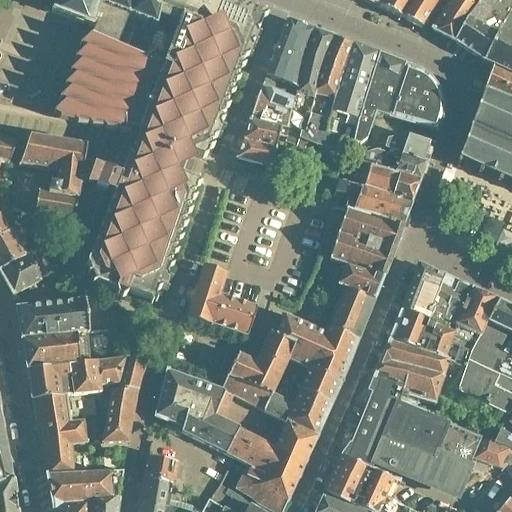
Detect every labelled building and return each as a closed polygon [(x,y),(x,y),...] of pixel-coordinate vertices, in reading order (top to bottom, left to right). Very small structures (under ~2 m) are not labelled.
[(224,122),(223,120),(222,121),(221,118),(223,117),(225,110),(229,108),(228,107),(227,108),(226,104),(228,103),(230,97),(234,95),(234,93),(232,94),(231,91),(233,90),(235,83),(239,81),(238,80),(237,80),(236,77),(238,76),(241,69),(244,67),(244,66),(242,66),(241,64),(243,63),(244,59),(248,58),(252,59),(252,58),(250,57),(252,50),(254,51),(255,49),(252,48),(251,46),(253,44),(256,45),(257,44),(255,43),(257,36),(259,37),(260,36),(257,35),(255,32),(259,30),(263,19),(267,17),(266,16),(264,16),(263,13),(265,12),(264,11),(260,13),(249,9),(248,10),(246,7),(248,6),(247,5),(244,6),(238,4),(235,5),(234,2),(234,1),(233,0),(232,0),(230,1),(227,0),(54,0),(50,13),(84,25),(82,31),(88,33),(89,27),(93,28),(90,36),(77,46),(79,47),(85,49),(84,52),(82,51),(75,57),(72,59),(74,61),(80,62),(79,65),(77,65),(67,72),(68,74),(75,76),(74,78),(72,78),(64,84),(62,86),(63,88),(64,87),(69,89),(69,92),(67,91),(56,99),(58,101),(59,100),(64,103),(63,105),(62,104),(54,111),(51,112),(53,114),(73,118),(73,120),(75,124),(85,126),(87,122),(89,127),(100,129),(102,125),(105,130),(115,132),(116,128),(118,133),(129,134),(130,131),(136,133),(132,143),(120,175),(102,169),(102,170),(83,163),(85,147),(28,137),(25,145),(18,165),(56,172),(54,186),(49,184),(47,193),(37,192),(33,215),(73,222),(77,199),(78,187),(94,187),(94,189),(112,196),(86,265),(90,274),(87,275),(87,277),(89,276),(93,284),(91,285),(92,286),(95,284),(114,292),(116,296),(115,297),(114,300),(115,300),(117,297),(120,299),(118,302),(120,302),(121,300),(121,299),(126,296),(127,293),(149,301),(150,304),(151,304),(151,302),(154,301),(154,303),(156,302),(154,298),(156,292),(161,290),(167,292),(167,291),(166,290),(169,282),(171,283),(171,281),(168,280),(166,276),(169,270),(172,268),(172,266),(170,267),(169,264),(171,262),(174,256),(176,254),(176,253),(174,253),(172,250),(175,249),(178,243),(181,241),(181,240),(179,240),(177,237),(180,236),(183,228),(186,227),(186,226),(184,227),(182,223),(185,222),(187,215),(191,214),(190,213),(188,212),(187,209),(190,208),(192,202),(195,200),(195,199),(193,199),(192,196),(194,195),(197,188),(199,187),(199,186),(197,185),(196,182),(197,182),(198,182),(197,180),(194,181),(183,176),(186,164),(191,154),(203,159),(207,156),(209,151),(209,150),(213,148),(213,147),(211,148),(210,144),(213,142),(214,140),(218,139),(221,140),(221,138),(220,138),(222,131),(224,132),(224,131),(221,130),(220,126),(220,124),(224,122)] [(359,0),(363,1),(362,2),(365,3),(378,9),(380,10),(380,9),(384,11),(384,12),(387,13),(387,12),(391,14),(391,15),(393,16),(399,19),(411,0),(359,0)] [(411,0),(399,19),(405,22),(407,23),(407,22),(411,24),(411,25),(413,26),(414,26),(414,25),(418,27),(418,28),(420,29),(438,0),(411,0)] [(478,30),(496,4),(487,0),(451,0),(431,32),(433,33),(440,36),(439,36),(446,40),(446,39),(452,43),(454,44),(461,29),(465,21),(478,30)] [(490,37),(504,22),(511,9),(511,4),(504,0),(487,0),(496,4),(478,30),(479,30),(490,37)] [(511,9),(504,22),(498,32),(511,38),(511,9)] [(293,94),(314,32),(315,31),(313,31),(312,32),(309,30),(309,29),(307,29),(306,29),(295,25),(295,24),(294,24),(294,23),(292,23),(292,24),(288,22),(288,21),(287,20),(266,78),(263,87),(293,94)] [(492,66),(498,32),(490,37),(479,30),(478,30),(465,21),(461,29),(454,44),(481,61),(486,64),(487,64),(492,66)] [(313,101),(334,39),(332,38),(332,39),(327,37),(326,37),(325,38),(324,40),(321,39),(321,37),(322,36),(321,35),(315,33),(316,32),(314,32),(293,94),(313,101)] [(511,38),(498,32),(492,66),(511,75),(511,38)] [(306,127),(325,134),(329,120),(341,86),(352,46),(345,44),(341,42),(335,40),(334,39),(313,101),(306,127)] [(361,111),(377,56),(352,46),(341,86),(329,120),(356,129),(361,111)] [(393,100),(404,67),(402,66),(379,57),(377,56),(361,111),(356,129),(351,143),(351,144),(353,145),(353,144),(359,146),(366,141),(375,115),(386,118),(389,113),(396,115),(400,102),(393,100)] [(439,123),(441,119),(440,119),(441,116),(441,111),(441,110),(441,106),(441,105),(441,101),(439,96),(438,91),(436,87),(434,85),(432,83),(429,79),(426,77),(425,76),(423,74),(419,73),(419,72),(404,66),(404,67),(393,100),(400,102),(396,115),(389,113),(386,118),(436,133),(438,129),(437,129),(439,123)] [(511,75),(492,66),(492,67),(491,67),(490,69),(491,70),(489,75),(488,74),(487,77),(489,77),(487,83),(486,82),(485,85),(486,85),(484,90),(483,90),(482,92),(483,93),(483,94),(511,106),(511,75)] [(289,120),(293,94),(263,87),(262,87),(250,121),(287,130),(289,120)] [(511,106),(483,94),(482,93),(478,105),(479,107),(478,109),(479,110),(480,110),(478,116),(477,116),(476,117),(475,118),(473,119),(470,129),(457,165),(456,166),(459,167),(461,162),(479,169),(477,175),(480,177),(483,171),(498,178),(496,183),(499,185),(501,180),(511,184),(511,106)] [(304,133),(306,127),(313,101),(293,94),(289,120),(301,124),(300,131),(304,133)] [(287,130),(250,121),(243,141),(275,149),(282,151),(283,147),(276,144),(278,137),(285,138),(288,130),(287,130)] [(337,144),(304,134),(300,134),(298,139),(307,143),(316,147),(335,152),(337,144)] [(419,183),(420,181),(419,181),(424,166),(425,166),(426,164),(433,144),(430,143),(429,144),(408,137),(406,143),(402,141),(404,137),(387,141),(383,149),(397,154),(395,161),(399,162),(397,167),(394,165),(390,175),(419,183)] [(0,163),(8,165),(16,143),(0,139),(0,163)] [(298,139),(295,148),(304,151),(307,143),(298,139)] [(269,168),(275,149),(243,141),(237,159),(269,168)] [(415,191),(416,192),(419,183),(390,175),(394,165),(397,167),(399,162),(395,161),(397,154),(383,149),(375,152),(367,149),(357,164),(350,184),(410,205),(414,197),(413,196),(415,191)] [(346,213),(345,214),(347,215),(347,214),(365,219),(366,222),(371,223),(374,222),(389,227),(389,228),(390,229),(390,227),(399,230),(399,231),(400,231),(401,229),(401,228),(405,219),(405,218),(406,214),(407,215),(408,212),(407,212),(409,207),(410,207),(410,205),(350,184),(342,182),(342,185),(337,184),(331,209),(346,213)] [(365,219),(347,214),(347,215),(344,221),(329,261),(346,268),(347,266),(383,279),(383,278),(384,278),(384,277),(385,274),(386,273),(385,273),(385,272),(385,271),(386,268),(387,268),(386,268),(387,265),(388,265),(388,264),(389,261),(390,261),(390,259),(390,258),(391,256),(391,255),(392,252),(392,251),(394,248),(397,239),(400,231),(399,231),(399,230),(390,227),(390,229),(389,228),(389,227),(374,222),(371,223),(366,222),(365,219)] [(23,258),(9,232),(7,234),(0,237),(0,270),(10,265),(23,258)] [(23,258),(10,265),(0,270),(0,276),(12,298),(40,282),(26,256),(23,258)] [(256,310),(256,309),(254,308),(254,307),(253,307),(252,308),(242,304),(242,303),(241,303),(241,304),(231,301),(231,299),(230,299),(229,300),(218,296),(225,276),(226,274),(225,274),(204,267),(203,266),(185,318),(208,326),(209,324),(220,328),(219,329),(221,330),(221,329),(231,332),(230,333),(232,334),(232,333),(243,336),(242,337),(244,338),(244,337),(247,337),(256,310)] [(374,301),(383,279),(347,266),(346,268),(338,287),(343,289),(374,301)] [(425,322),(445,279),(443,278),(441,277),(418,267),(401,311),(425,322)] [(438,329),(458,285),(445,279),(425,322),(438,329)] [(455,327),(470,291),(461,286),(461,287),(458,285),(438,329),(446,333),(451,336),(455,327)] [(355,347),(374,301),(343,289),(325,334),(355,347)] [(463,370),(495,302),(472,292),(472,291),(470,291),(455,327),(451,336),(454,337),(449,348),(458,352),(453,364),(463,370)] [(88,334),(84,302),(84,301),(16,311),(20,341),(21,341),(22,342),(75,336),(88,334)] [(511,309),(495,301),(495,302),(463,370),(464,370),(458,389),(456,395),(479,404),(508,417),(511,409),(511,396),(506,394),(511,383),(511,309)] [(449,348),(454,337),(451,336),(446,333),(438,329),(425,322),(401,311),(388,342),(442,364),(444,360),(449,348)] [(355,347),(325,334),(284,316),(275,336),(294,344),(320,356),(322,351),(349,363),(355,347)] [(91,364),(88,334),(75,336),(22,342),(27,372),(69,367),(78,366),(91,364)] [(270,396),(287,360),(294,344),(275,336),(269,334),(255,364),(237,356),(227,377),(226,377),(220,391),(232,397),(263,412),(270,396)] [(434,406),(449,361),(444,360),(442,364),(388,342),(387,345),(388,345),(385,352),(384,352),(376,371),(377,371),(374,378),(373,378),(372,380),(402,392),(434,406)] [(340,383),(349,363),(322,351),(320,356),(294,344),(287,360),(308,370),(340,383)] [(139,391),(144,372),(147,358),(137,359),(135,346),(120,348),(122,361),(91,364),(78,366),(69,367),(73,397),(99,394),(98,388),(116,386),(114,391),(139,391)] [(73,397),(69,367),(27,372),(32,401),(63,398),(73,397)] [(330,406),(340,383),(308,370),(298,392),(300,393),(330,406)] [(180,434),(249,466),(265,474),(277,449),(240,432),(240,430),(224,422),(232,397),(220,391),(207,385),(203,384),(167,372),(153,419),(182,429),(180,434)] [(482,442),(420,417),(422,412),(393,400),(395,396),(399,398),(402,392),(372,380),(372,381),(376,383),(372,393),(374,394),(350,449),(346,459),(341,456),(340,458),(378,474),(377,476),(402,487),(405,481),(457,503),(472,468),(467,466),(470,459),(471,460),(479,447),(482,442)] [(128,444),(139,391),(114,391),(109,391),(100,445),(128,444)] [(316,438),(330,406),(300,393),(294,406),(270,396),(263,412),(263,413),(287,424),(316,438)] [(84,447),(80,424),(68,426),(63,398),(32,401),(45,478),(71,476),(68,448),(83,446),(83,447),(84,447)] [(0,485),(12,480),(0,415),(0,485)] [(298,481),(306,463),(315,441),(316,442),(317,439),(316,438),(287,424),(277,449),(265,474),(257,491),(286,504),(287,504),(289,501),(288,501),(297,480),(298,481)] [(478,440),(482,441),(511,453),(511,439),(501,431),(484,425),(478,440)] [(502,471),(511,457),(511,453),(482,441),(482,442),(479,447),(471,460),(479,463),(502,471)] [(173,485),(177,462),(154,458),(148,457),(147,456),(143,479),(173,485)] [(410,511),(411,511),(401,507),(403,503),(387,495),(391,484),(340,458),(324,495),(362,511),(410,511)] [(282,511),(286,504),(257,491),(265,474),(249,466),(237,491),(248,498),(255,503),(261,509),(267,511),(282,511)] [(118,501),(122,472),(107,474),(107,473),(86,475),(87,505),(118,501)] [(87,511),(87,505),(86,475),(71,476),(45,478),(51,508),(51,511),(87,511)] [(136,511),(203,511),(185,503),(170,500),(173,485),(143,479),(139,502),(136,511)] [(16,511),(12,480),(0,485),(0,511),(16,511)] [(219,485),(209,503),(222,510),(221,511),(256,511),(249,509),(251,504),(228,490),(219,485)] [(362,511),(324,495),(316,511),(362,511)] [(511,511),(511,503),(509,500),(498,511),(511,511)] [(116,511),(118,501),(87,505),(87,511),(116,511)] [(221,511),(222,510),(209,503),(208,502),(203,511),(221,511)]
